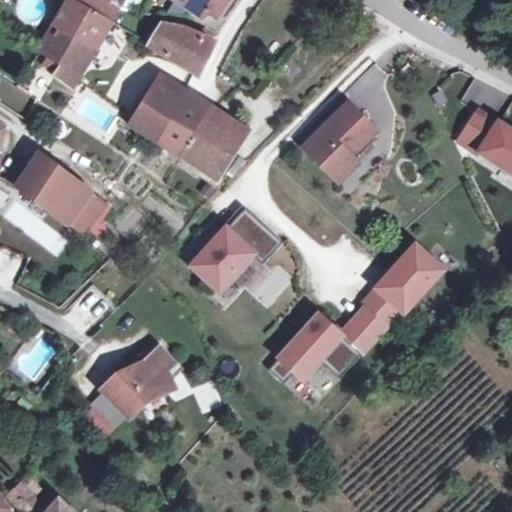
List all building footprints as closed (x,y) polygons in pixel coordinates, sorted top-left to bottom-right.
[(110,22),(118,7),(105,0),(68,0),(39,50),(61,66),(54,75),(70,87),(80,73),(110,22)] [(134,13),(141,0),(122,0),(118,7),(134,13)] [(226,0),(189,0),(215,17),(226,0)] [(163,26),(151,46),(196,75),(213,42),(184,29),(163,26)] [(183,100),(154,81),(128,123),(156,141),(180,156),(181,157),(217,180),(244,137),(207,114),(183,100)] [(66,119),(106,142),(124,112),(84,89),(66,119)] [(375,130),(347,103),(302,147),(329,174),(349,155),(375,130)] [(511,132),(477,112),(458,141),(478,154),(479,151),(511,172),(511,132)] [(356,162),(349,155),(329,174),(337,182),(356,162)] [(73,181),(45,160),(23,192),(50,212),(73,181)] [(16,177),(11,174),(7,179),(12,183),(16,177)] [(90,193),(73,181),(50,212),(48,215),(65,227),(68,224),(90,193)] [(103,203),(90,193),(68,224),(80,232),(103,203)] [(245,208),(192,265),(219,290),(252,254),(262,264),(283,242),(245,208)] [(440,270),(414,247),(363,305),(385,324),(400,309),(403,311),(440,270)] [(318,315),(268,369),(283,383),(294,371),(302,379),(318,360),(327,368),(338,357),(349,367),(385,326),(385,324),(363,305),(365,307),(340,335),(318,315)] [(171,365),(156,350),(144,361),(117,373),(101,389),(128,417),(144,402),(173,388),(165,370),(171,365)] [(338,357),(327,368),(338,379),(349,367),(338,357)] [(212,380),(194,387),(204,411),(222,404),(212,380)] [(34,498),(18,482),(7,493),(22,509),(34,498)] [(0,493),(0,511),(5,511),(12,505),(0,493)]
